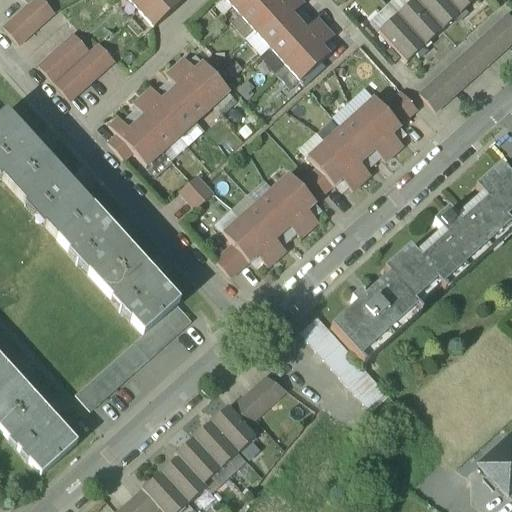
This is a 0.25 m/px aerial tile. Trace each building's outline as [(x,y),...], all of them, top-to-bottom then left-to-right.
[(53,17),(37,0),(33,0),(27,6),(44,25),(53,17)] [(123,0),(137,14),(152,0),(123,0)] [(152,0),(137,14),(151,31),(180,4),(176,0),(152,0)] [(224,0),(222,2),(238,19),(259,0),(224,0)] [(259,0),(238,19),(252,35),(291,0),(259,0)] [(295,0),(291,0),(252,35),(267,52),(297,25),(290,17),(302,7),(295,0)] [(457,18),(441,0),(415,0),(412,3),(440,33),(457,18)] [(475,1),(473,0),(441,0),(457,18),(475,1)] [(440,33),(412,3),(394,19),(422,49),(440,33)] [(44,25),(27,6),(26,7),(18,14),(35,33),(44,25)] [(35,33),(18,14),(9,22),(26,41),(35,33)] [(511,24),(506,18),(497,26),(511,42),(511,24)] [(422,49),(394,19),(376,35),(404,66),(422,49)] [(26,41),(9,22),(1,30),(18,49),(26,41)] [(297,25),(267,52),(282,68),(324,31),(316,22),(304,33),(297,25)] [(511,43),(511,42),(497,26),(488,34),(504,51),(511,43)] [(324,31),(282,68),(298,86),(328,59),(320,51),(332,40),(324,31)] [(504,51),(488,34),(479,42),(495,59),(504,51)] [(87,55),(71,37),(62,45),(78,63),(87,55)] [(495,59),(479,42),(470,50),(486,67),(495,59)] [(78,63),(62,45),(54,54),(70,71),(78,63)] [(113,65),(96,47),(87,55),(104,73),(113,65)] [(486,67),(470,50),(461,58),(477,75),(486,67)] [(70,71),(54,54),(45,62),(61,79),(70,71)] [(87,55),(78,63),(95,81),(104,73),(87,55)] [(477,75),(461,58),(453,66),(468,83),(477,75)] [(201,66),(193,74),(182,61),(173,70),(210,111),(227,96),(201,66)] [(45,62),(36,70),(52,87),(61,79),(45,62)] [(95,81),(78,63),(70,71),(86,89),(95,81)] [(468,83),(453,66),(444,74),(459,91),(468,83)] [(210,111),(173,70),(164,78),(175,90),(167,97),(193,127),(210,111)] [(86,89),(70,71),(61,79),(77,97),(86,89)] [(459,91),(444,74),(435,82),(450,99),(459,91)] [(77,97),(61,79),(52,87),(68,105),(77,97)] [(450,99),(435,82),(426,90),(442,107),(450,99)] [(442,107),(426,90),(417,98),(433,115),(442,107)] [(167,97),(160,104),(149,92),(139,100),(177,141),(193,127),(167,97)] [(415,113),(399,96),(390,104),(406,121),(415,113)] [(177,141),(139,100),(131,108),(142,120),(134,127),(161,156),(177,141)] [(381,112),(372,102),(355,117),(392,158),(400,150),(390,138),(398,131),(397,130),(381,112)] [(406,121),(390,104),(381,112),(397,130),(406,121)] [(90,211),(4,116),(0,119),(0,183),(55,243),(90,211)] [(392,158),(355,117),(338,132),(365,161),(372,154),(383,166),(392,158)] [(161,156),(134,127),(127,133),(116,121),(107,129),(115,138),(131,156),(144,171),(161,156)] [(365,161),(338,132),(322,146),(359,187),(368,179),(357,168),(365,161)] [(297,150),(302,157),(322,143),(317,136),(297,150)] [(131,156),(115,138),(105,146),(122,165),(131,156)] [(359,187),(322,146),(305,162),(314,172),(330,190),(332,191),(339,184),(350,196),(359,187)] [(441,237),(415,261),(407,252),(383,274),(387,279),(362,302),(358,297),(349,305),(353,310),(329,332),(358,364),(416,311),(412,307),(435,287),(440,292),(510,228),(505,223),(511,217),(511,183),(499,169),(474,192),(482,200),(456,224),(446,214),(432,227),(441,237)] [(330,190),(314,172),(305,181),(321,198),(330,190)] [(297,188),(287,178),(270,193),(307,234),(316,226),(306,215),(314,207),(313,206),(297,188)] [(195,180),(177,196),(185,205),(203,189),(195,180)] [(321,198),(305,181),(297,188),(313,206),(321,198)] [(203,189),(185,205),(193,214),(211,198),(203,189)] [(307,234),(270,193),(254,208),(281,237),(288,231),(298,242),(307,234)] [(281,237),(254,208),(238,223),(275,264),(284,255),(273,244),(281,237)] [(177,306),(90,211),(55,243),(141,339),(177,306)] [(275,264),(238,223),(221,238),(230,248),(247,266),(247,267),(255,260),(266,272),(275,264)] [(247,266),(230,248),(221,257),(238,275),(247,266)] [(238,275),(221,257),(212,265),(229,283),(238,275)] [(175,310),(74,401),(88,417),(189,326),(175,310)] [(386,400),(316,322),(298,337),(369,416),(386,400)] [(0,363),(0,435),(39,479),(75,448),(0,363)] [(285,395),(265,381),(256,389),(272,407),(285,395)] [(272,407),(256,389),(247,397),(263,415),(272,407)] [(263,415),(247,397),(238,405),(254,423),(263,415)] [(254,423),(238,405),(230,413),(246,430),(254,423)] [(230,413),(228,410),(209,427),(237,457),(255,441),(246,430),(230,413)] [(237,457),(209,427),(192,443),(220,473),(237,457)] [(511,441),(479,470),(509,502),(511,498),(511,441)] [(220,473),(192,443),(174,459),(177,462),(202,489),(220,473)] [(177,462),(160,478),(187,508),(205,492),(202,489),(177,462)] [(183,511),(187,508),(160,478),(142,494),(142,495),(158,511),(183,511)] [(157,511),(158,511),(142,495),(133,503),(141,511),(157,511)] [(141,511),(133,503),(124,511),(125,511),(141,511)]
